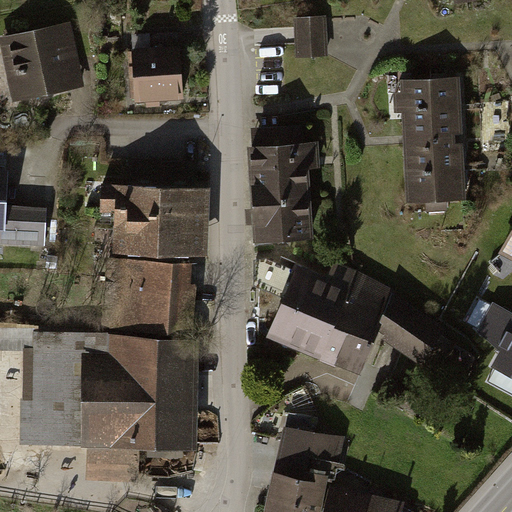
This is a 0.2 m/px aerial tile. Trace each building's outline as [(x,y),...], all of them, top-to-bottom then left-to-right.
[(327,16),(296,17),(298,57),(329,56),(327,16)] [(68,20),(0,35),(0,37),(14,102),(83,87),(68,20)] [(177,32),(133,35),(136,98),(182,96),(179,48),(178,48),(177,32)] [(463,75),(401,78),(406,201),(469,199),(463,75)] [(255,144),(249,144),(255,241),(312,237),(308,170),(319,169),(317,141),(303,142),(302,125),(254,128),(255,144)] [(5,173),(0,172),(0,239),(43,241),(44,210),(4,208),(5,173)] [(212,187),(108,183),(107,211),(123,212),(122,251),(209,255),(212,187)] [(511,232),(501,253),(511,258),(511,232)] [(193,332),(198,261),(112,259),(110,327),(193,332)] [(321,356),(360,270),(334,259),(327,275),(298,262),(269,336),(321,356)] [(395,289),(360,270),(321,356),(320,358),(363,373),(380,335),(421,363),(446,327),(392,294),(395,289)] [(511,313),(492,304),(475,337),(500,350),(494,363),(511,372),(511,313)] [(107,333),(0,331),(0,354),(26,354),(26,446),(87,447),(87,479),(139,479),(139,446),(196,447),(198,337),(107,333)] [(288,412),(276,470),(307,477),(309,470),(330,475),(335,476),(338,465),(345,466),(350,439),(315,432),(318,419),(288,412)] [(322,511),(330,475),(309,470),(307,477),(276,470),(266,511),(322,511)] [(332,483),(324,511),(401,511),(405,501),(332,483)]
